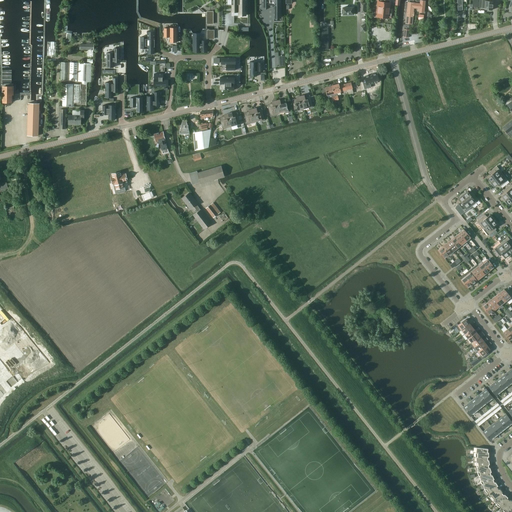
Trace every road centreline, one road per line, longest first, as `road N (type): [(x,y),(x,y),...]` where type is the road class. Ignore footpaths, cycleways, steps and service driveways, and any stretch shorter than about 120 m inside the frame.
road 1 (tertiary): [(208,105),(511,26)]
road 2 (tertiary): [(0,158),(167,116)]
road 3 (unclassified): [(123,511),(43,410)]
road 4 (residential): [(457,220),(421,251),(462,309),(468,304)]
